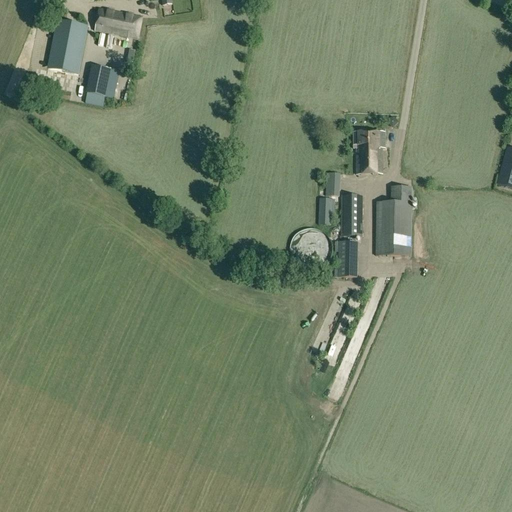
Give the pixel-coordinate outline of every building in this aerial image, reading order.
[(138,40),(142,18),(100,10),(95,32),(138,40)] [(84,29),(61,25),(52,68),(76,73),(84,29)] [(111,99),(116,74),(91,70),(86,94),(88,94),(106,98),(111,99)] [(104,108),(106,98),(88,94),(86,104),(104,108)] [(383,149),(386,149),(385,133),(354,133),(354,149),(356,149),(357,175),(383,175),(383,149)] [(340,198),(341,174),(327,173),(326,197),(340,198)] [(362,237),(363,197),(342,197),(341,237),(362,237)] [(332,226),(333,200),(320,199),(319,225),(332,226)] [(360,243),(339,242),(335,242),(335,253),(339,253),(338,270),(335,270),(334,278),(359,279),(360,243)] [(355,344),(366,348),(389,279),(378,276),(355,344)] [(337,361),(346,337),(342,336),(345,328),(349,329),(361,296),(352,293),(328,358),(337,361)] [(346,356),(334,389),(344,393),(356,359),(346,356)]
